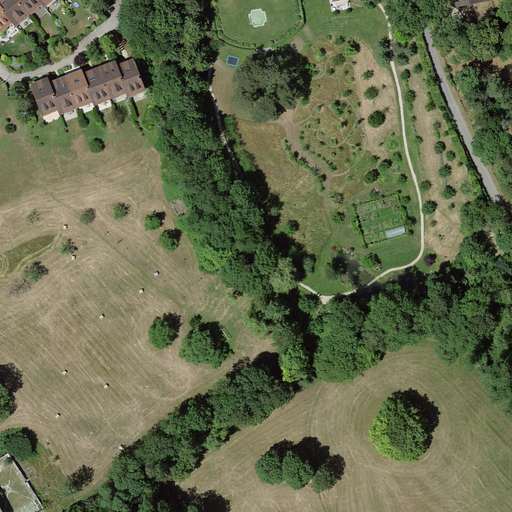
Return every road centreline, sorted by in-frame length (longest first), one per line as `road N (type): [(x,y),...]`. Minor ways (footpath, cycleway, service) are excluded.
road 1 (residential): [(418,0),(448,96),(511,232)]
road 2 (residential): [(0,70),(22,78),(73,58),(120,21),(127,0)]
